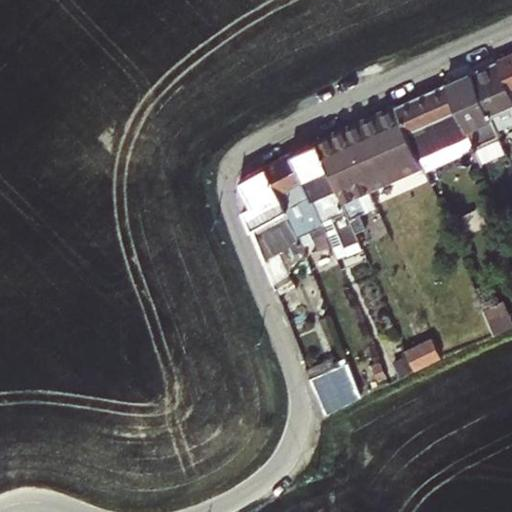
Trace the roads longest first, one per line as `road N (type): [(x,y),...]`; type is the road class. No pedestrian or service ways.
road 1 (unclassified): [(251,144),(223,180),(297,386),(300,418),(276,470),(211,511)]
road 2 (residential): [(511,28),(251,144)]
